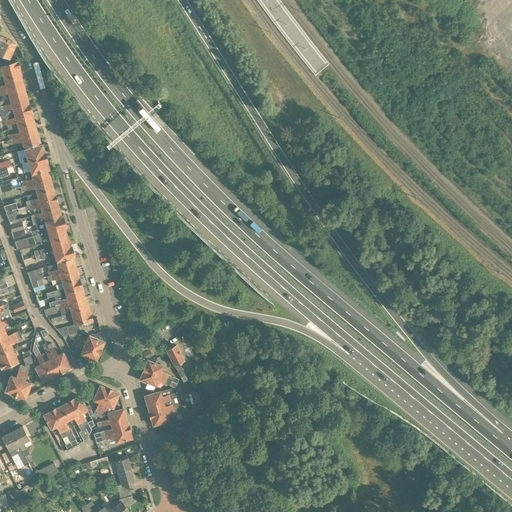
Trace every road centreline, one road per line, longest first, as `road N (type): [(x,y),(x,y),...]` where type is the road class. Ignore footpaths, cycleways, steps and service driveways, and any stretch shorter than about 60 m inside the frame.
road 1 (motorway): [(499,440),(222,202),(127,100),(56,0)]
road 2 (motorway): [(499,440),(309,201),(181,0)]
road 3 (motorway): [(26,0),(137,147),(353,349)]
road 4 (motorway): [(59,147),(178,289),(353,349)]
road 5 (residential): [(59,147),(123,361)]
road 6 (motorway): [(353,349),(511,481)]
road 7 (residential): [(170,505),(123,361)]
road 8 (secondary): [(7,6),(30,51),(59,147)]
road 9 (residential): [(6,420),(123,361)]
